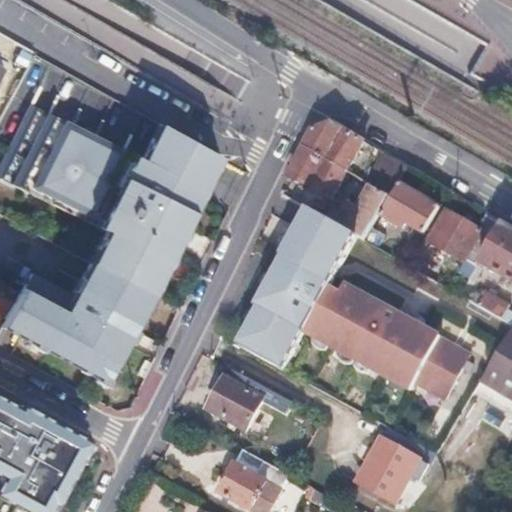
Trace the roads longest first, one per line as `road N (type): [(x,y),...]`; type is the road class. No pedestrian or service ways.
road 1 (residential): [(317,86),(132,443)]
road 2 (residential): [(511,204),(317,86)]
road 3 (residential): [(317,86),(173,0)]
road 4 (residential): [(0,372),(132,443)]
